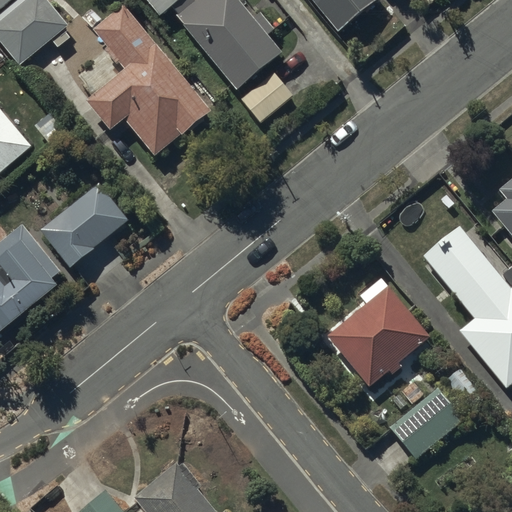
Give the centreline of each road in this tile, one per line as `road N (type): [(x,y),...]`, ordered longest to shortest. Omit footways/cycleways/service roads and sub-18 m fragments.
road 1 (unclassified): [(511,29),(185,299)]
road 2 (unclassified): [(185,299),(362,511)]
road 3 (unclassified): [(185,299),(0,445)]
